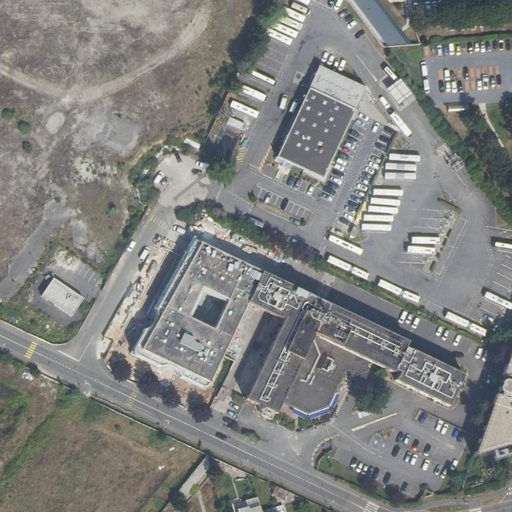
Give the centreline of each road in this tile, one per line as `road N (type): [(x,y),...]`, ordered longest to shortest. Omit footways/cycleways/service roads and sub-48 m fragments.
road 1 (unclassified): [(367,510),(0,335)]
road 2 (unknown): [(437,156),(373,259)]
